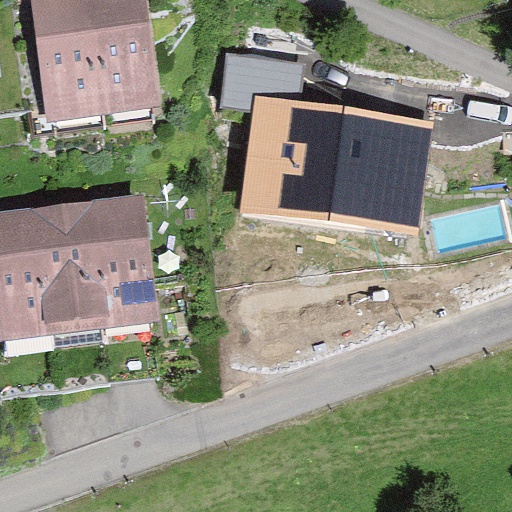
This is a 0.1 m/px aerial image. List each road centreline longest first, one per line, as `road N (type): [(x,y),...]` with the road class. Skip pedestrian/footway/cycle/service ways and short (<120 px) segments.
road 1 (residential): [(511,319),(0,495)]
road 2 (residential): [(332,0),(511,75)]
